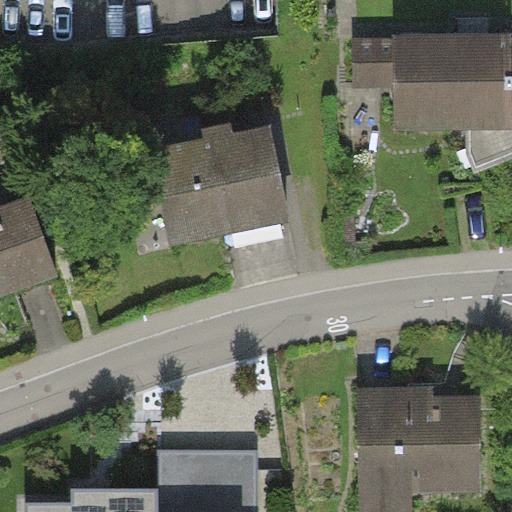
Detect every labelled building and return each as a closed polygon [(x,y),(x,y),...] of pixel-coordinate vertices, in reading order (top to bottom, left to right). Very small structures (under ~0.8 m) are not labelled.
[(499,48),(382,50),(383,140),(500,138),(499,48)] [(156,254),(273,228),(253,137),(136,163),(156,254)] [(0,214),(0,299),(46,284),(19,208),(0,214)] [(363,401),(367,490),(480,486),(476,396),(363,401)] [(261,511),(261,452),(160,452),(160,489),(140,489),(72,489),(72,505),(28,505),(27,511),(261,511)]
